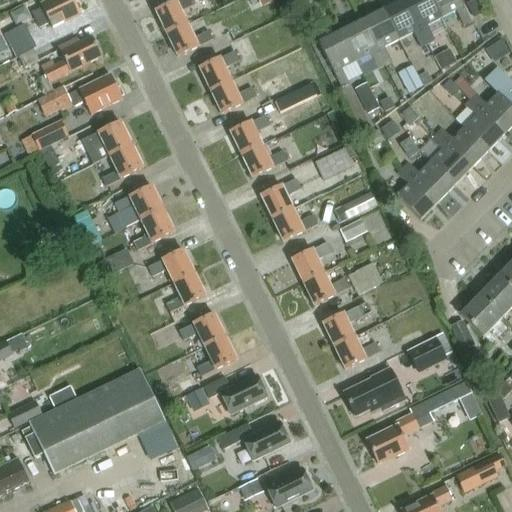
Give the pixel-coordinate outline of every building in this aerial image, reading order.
[(42,10),(34,14),(41,30),(51,25),(54,31),(83,16),(74,0),(54,0),(43,6),(41,7),(42,10)] [(194,0),(185,0),(158,13),(169,36),(189,27),(183,14),(198,7),(194,0)] [(429,29),(442,22),(431,0),(410,0),(406,3),(428,45),(435,41),(429,29)] [(464,27),(471,24),(458,0),(431,0),(442,22),(457,14),(464,27)] [(476,0),(466,6),(474,20),(486,14),(478,0),(476,0)] [(421,49),(428,45),(406,3),(384,14),(400,44),(414,36),(421,49)] [(385,51),(400,44),(384,14),(363,25),(385,67),(391,64),(385,51)] [(377,71),(385,67),(363,25),(341,36),(357,65),(371,58),(377,71)] [(23,26),(4,35),(16,58),(34,48),(23,26)] [(189,27),(169,36),(180,59),(215,42),(211,33),(210,32),(195,40),(189,27)] [(342,73),(357,65),(341,36),(319,47),(341,89),(349,86),(342,73)] [(94,38),(80,45),(78,41),(60,50),(66,62),(56,68),(54,63),(43,69),(51,85),(104,59),(94,38)] [(450,50),(434,58),(441,72),(456,64),(450,50)] [(25,71),(40,63),(34,51),(19,59),(25,71)] [(237,53),(202,70),(213,93),(232,84),(226,71),(242,63),(240,60),(237,53)] [(511,83),(497,69),(484,82),(498,95),(511,108),(511,83)] [(427,74),(419,78),(424,88),(432,84),(427,74)] [(113,77),(70,98),(73,105),(75,109),(86,103),(92,116),(125,101),(113,77)] [(405,83),(403,85),(408,96),(410,95),(423,89),(417,77),(405,83)] [(450,81),(442,89),(452,98),(459,90),(450,81)] [(232,84),(213,93),(224,116),(259,99),(254,89),(238,97),(232,84)] [(369,89),(357,95),(368,116),(380,110),(369,89)] [(66,90),(56,94),(63,110),(73,105),(70,98),(66,90)] [(300,91),(276,102),(282,116),(306,104),(300,91)] [(56,94),(40,102),(47,117),(63,110),(56,94)] [(475,97),(470,103),(506,137),(511,130),(511,108),(498,95),(486,107),(475,97)] [(380,105),(385,114),(395,109),(390,99),(380,105)] [(11,104),(6,107),(10,116),(18,112),(13,103),(11,104)] [(489,154),(506,137),(470,103),(465,108),(475,119),(465,130),(489,154)] [(411,108),(400,117),(407,125),(417,116),(411,108)] [(267,117),(232,134),(243,157),(263,147),(257,134),(272,127),(267,117)] [(38,153),(68,138),(61,122),(30,136),(31,138),(38,153)] [(401,134),(393,123),(381,131),(389,142),(401,134)] [(100,134),(83,142),(95,166),(112,158),(134,147),(122,124),(100,135),(100,134)] [(473,172),(489,154),(465,130),(453,142),(442,132),(437,137),(473,172)] [(375,149),(386,143),(380,131),(369,137),(375,149)] [(456,189),(473,172),(437,137),(432,143),(443,153),(431,166),(456,189)] [(31,138),(23,142),(30,157),(38,153),(31,138)] [(119,172),(103,180),(108,190),(123,182),(123,181),(145,171),(134,147),(112,158),(119,172)] [(263,147),(243,157),(255,180),(290,163),(285,153),(270,160),(263,147)] [(346,150),(316,165),(325,182),(354,168),(346,150)] [(440,206),(456,189),(431,166),(420,178),(409,167),(404,173),(440,206)] [(423,225),(440,206),(404,173),(399,178),(410,189),(398,201),(423,225)] [(298,181),(264,198),(275,221),(294,211),(288,198),(303,191),(298,181)] [(131,198),(116,206),(120,215),(136,208),(143,222),(165,211),(153,188),(132,199),(131,198)] [(372,194),(343,209),(349,222),(378,207),(372,194)] [(150,237),(134,244),(139,254),(155,246),(155,245),(176,235),(165,211),(143,222),(150,237)] [(294,211),(275,221),(286,244),(320,227),(315,217),(300,224),(294,211)] [(363,221),(342,232),(348,244),(369,234),(363,221)] [(329,245),(294,262),(305,285),(325,275),(319,262),(334,255),(329,245)] [(119,273),(135,266),(128,252),(106,262),(99,265),(96,266),(103,280),(119,273)] [(185,252),(149,270),(154,279),(169,272),(176,285),(196,275),(185,252)] [(363,282),(359,284),(363,294),(386,283),(377,262),(358,270),(363,282)] [(511,264),(507,270),(503,267),(495,276),(498,279),(499,279),(511,291),(511,264)] [(182,298),(167,305),(172,315),(207,298),(196,275),(176,285),(182,298)] [(325,275),(305,285),(316,308),(351,291),(346,281),(331,288),(325,275)] [(502,320),(511,310),(511,291),(499,279),(498,279),(488,290),(485,286),(476,295),(479,298),(480,298),(502,320)] [(483,340),(502,320),(480,298),(479,298),(469,309),(466,306),(457,314),(483,340)] [(360,309),(325,326),(337,350),(357,341),(350,326),(365,319),(360,309)] [(163,314),(133,328),(153,370),(168,363),(154,333),(168,326),(163,314)] [(215,316),(181,333),(186,343),(201,336),(207,349),(227,339),(215,316)] [(463,322),(451,328),(463,353),(475,348),(463,322)] [(213,362),(198,369),(203,379),(238,362),(227,339),(207,349),(213,362)] [(428,371),(447,361),(436,340),(408,354),(415,366),(424,362),(428,371)] [(357,341),(337,350),(347,372),(382,355),(377,344),(362,352),(357,341)] [(5,343),(0,345),(0,363),(12,358),(10,355),(8,349),(5,344),(5,343)] [(43,418),(31,424),(33,429),(46,455),(56,478),(143,435),(166,425),(167,424),(141,371),(78,402),(56,412),(43,418)] [(375,381),(345,395),(357,419),(372,411),(373,414),(381,410),(383,414),(407,402),(398,385),(392,371),(375,380),(375,381)] [(259,377),(233,390),(227,379),(205,389),(211,401),(222,395),(232,417),(269,399),(259,377)] [(505,383),(488,402),(499,426),(511,420),(502,403),(511,392),(511,389),(506,384),(505,383)] [(399,428),(368,442),(380,467),(411,451),(405,438),(420,431),(434,424),(431,416),(460,402),(462,401),(467,398),(472,396),(466,384),(456,388),(427,403),(426,402),(410,410),(414,416),(397,424),(399,428)] [(71,388),(49,398),(56,412),(77,402),(71,388)] [(190,396),(186,398),(194,414),(210,406),(202,390),(190,396)] [(35,403),(8,416),(15,430),(30,423),(42,417),(35,403)] [(282,424),(255,437),(250,425),(228,436),(234,447),(245,442),(255,463),(292,445),(282,424)] [(33,429),(22,434),(24,437),(34,459),(35,460),(46,455),(33,429)] [(212,450),(188,460),(193,473),(210,466),(217,463),(212,450)] [(496,473),(496,472),(490,460),(456,476),(462,489),(466,496),(500,479),(496,473)] [(0,501),(32,486),(20,461),(0,470),(0,501)] [(315,492),(304,470),(267,488),(278,510),(315,492)] [(244,488),(240,490),(244,499),(262,491),(257,482),(244,488)] [(455,501),(454,500),(448,489),(432,496),(433,498),(403,511),(441,511),(440,509),(455,501)] [(198,490),(170,505),(173,511),(208,511),(209,511),(198,490)] [(74,511),(71,503),(49,511),(74,511)]
